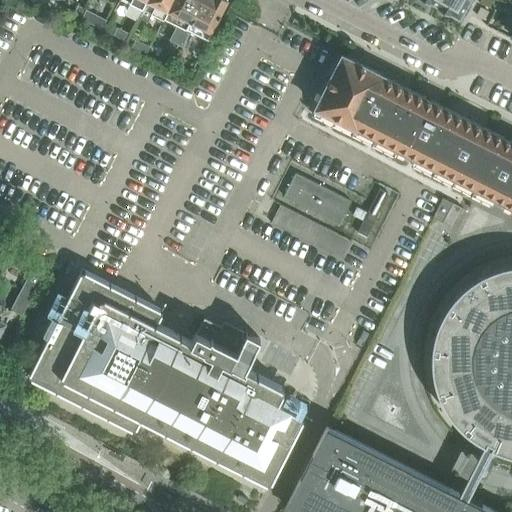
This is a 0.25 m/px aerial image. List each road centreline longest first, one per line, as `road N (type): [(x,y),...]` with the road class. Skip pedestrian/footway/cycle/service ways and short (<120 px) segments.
road 1 (unknown): [(353,309),(405,190),(396,177),(286,119)]
road 2 (residential): [(317,0),(441,62),(452,66),(467,56),(511,78)]
road 3 (tertiary): [(170,509),(0,420)]
road 4 (unknown): [(162,94),(45,35),(26,32),(0,58)]
road 5 (unknown): [(222,242),(353,309)]
road 6 (unknown): [(0,99),(122,167)]
road 7 (unknown): [(286,119),(222,242)]
